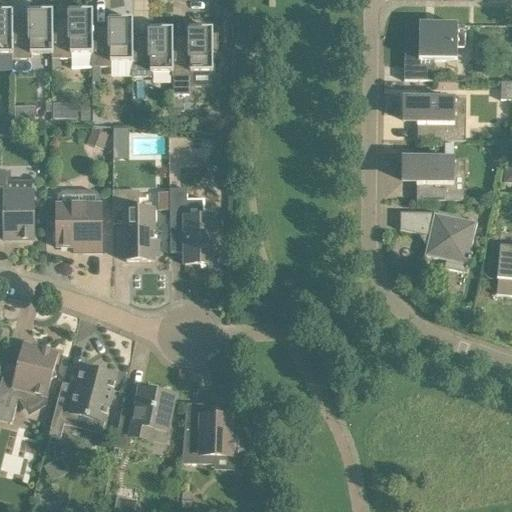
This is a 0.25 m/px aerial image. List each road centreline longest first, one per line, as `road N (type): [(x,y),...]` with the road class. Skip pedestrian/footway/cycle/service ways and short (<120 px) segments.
road 1 (residential): [(372,0),(365,238),(374,283),(435,336),(511,365)]
road 2 (residential): [(192,337),(0,287)]
